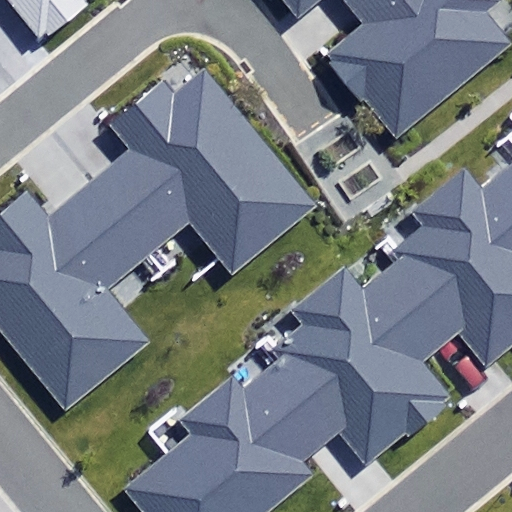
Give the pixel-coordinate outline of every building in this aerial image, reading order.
[(8,0),(38,36),(46,30),(51,36),(89,5),(85,0),(8,0)] [(317,0),(283,0),(297,16),(317,0)] [(340,0),(362,25),(328,53),(333,59),(328,63),(361,102),(364,100),(396,138),(510,43),(485,12),(498,0),(340,0)] [(88,184),(148,258),(190,224),(232,275),(317,205),(205,69),(175,93),(164,80),(109,125),(130,150),(88,184)] [(398,260),(458,333),(486,367),(511,346),(511,163),(481,188),(465,168),(411,212),(423,226),(391,252),(398,260)] [(148,258),(88,184),(48,216),(28,192),(0,214),(0,330),(67,411),(151,342),(108,291),(148,258)] [(278,359),(339,432),(366,465),(404,434),(409,439),(448,406),(443,401),(451,394),(424,361),(458,333),(398,260),(364,288),(345,266),(292,309),(305,325),(291,337),(296,344),(278,359)] [(303,462),(339,432),(278,359),(243,389),(231,375),(178,420),(191,435),(124,491),(141,511),(268,511),(313,474),(303,462)]
